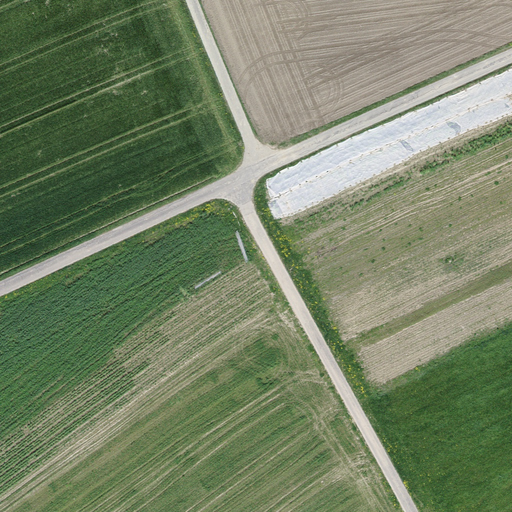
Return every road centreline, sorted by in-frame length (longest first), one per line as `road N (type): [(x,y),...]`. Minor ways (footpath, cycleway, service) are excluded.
road 1 (track): [(511,55),(0,291)]
road 2 (track): [(411,511),(232,181)]
road 3 (track): [(257,169),(192,0)]
